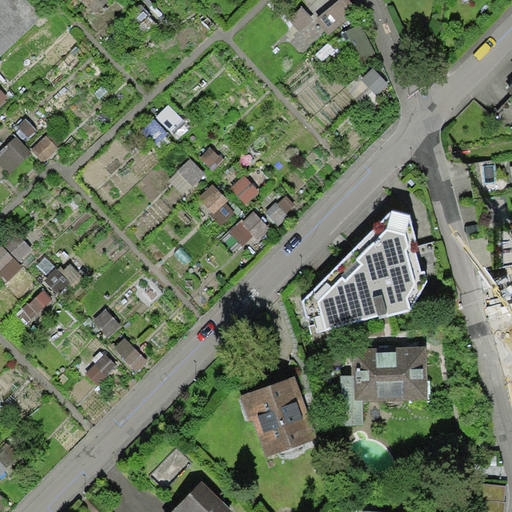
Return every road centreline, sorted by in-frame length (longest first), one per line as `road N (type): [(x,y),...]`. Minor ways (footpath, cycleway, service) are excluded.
road 1 (residential): [(47,511),(425,125)]
road 2 (residential): [(511,428),(425,125)]
road 3 (residential): [(425,125),(371,0)]
road 4 (residential): [(425,125),(511,37)]
